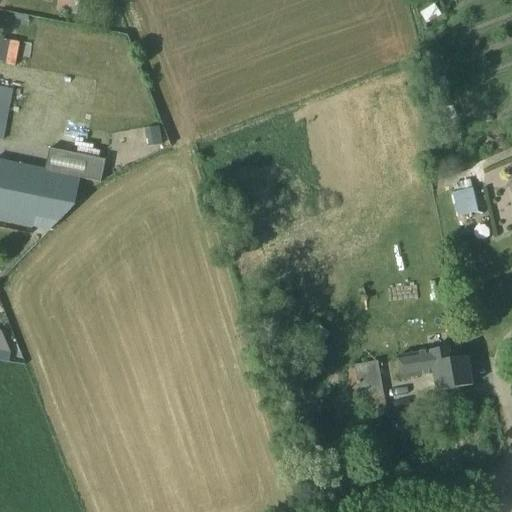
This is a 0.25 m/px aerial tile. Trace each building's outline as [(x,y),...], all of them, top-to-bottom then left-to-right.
[(11,91),(0,88),(0,105),(8,107),(11,91)] [(72,209),(79,180),(98,184),(103,163),(48,152),(42,170),(0,161),(0,223),(46,231),(72,209)] [(475,188),(453,191),(457,216),(478,213),(475,188)] [(0,333),(0,332),(0,352),(8,354),(0,333)] [(398,381),(430,376),(434,394),(470,388),(465,361),(448,364),(446,350),(394,359),(398,381)] [(384,417),(374,363),(353,367),(364,421),(384,417)] [(422,441),(411,409),(394,415),(405,446),(422,441)]
